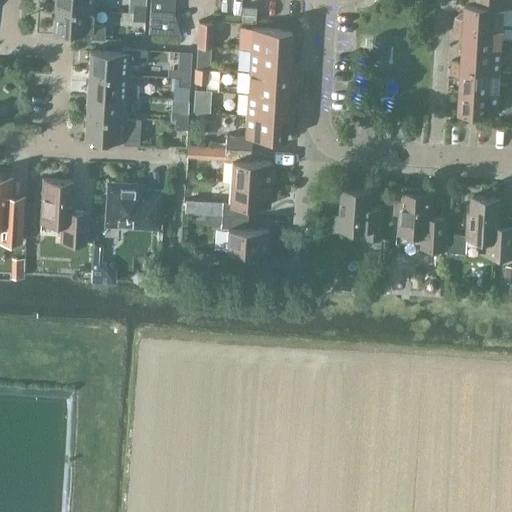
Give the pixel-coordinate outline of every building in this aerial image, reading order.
[(53,0),(53,7),(93,10),(93,0),(53,0)] [(149,0),(149,10),(173,12),(173,0),(149,0)] [(454,17),(453,24),(502,27),(504,5),(511,5),(511,0),(464,0),(463,18),(454,17)] [(132,4),(132,12),(144,13),(144,5),(132,4)] [(241,22),(254,22),(255,7),(241,6),(241,22)] [(84,32),(84,37),(104,38),(105,24),(92,24),(93,10),(53,7),(51,30),(84,32)] [(173,12),(149,10),(147,33),(179,35),(179,34),(173,12)] [(144,13),(132,12),(131,20),(143,21),(144,13)] [(198,21),(197,36),(196,47),(207,47),(210,47),(211,22),(198,21)] [(461,46),(501,49),(510,49),(511,38),(502,37),(502,27),(453,24),(453,31),(462,31),(461,46)] [(250,27),(249,50),(289,52),(290,30),(250,27)] [(451,61),(451,67),(500,70),(501,49),(461,46),(460,61),(451,61)] [(88,50),(87,72),(127,75),(127,74),(128,62),(140,63),(144,59),(145,49),(120,47),(120,52),(88,50)] [(249,50),(248,71),(295,74),(295,67),(288,67),(289,52),(249,50)] [(196,58),(195,67),(207,68),(209,68),(209,59),(207,59),(196,58)] [(207,68),(195,67),(194,81),(206,82),(207,68)] [(459,74),(459,89),(507,92),(508,83),(499,83),(500,70),(451,67),(450,74),(459,74)] [(167,76),(189,78),(190,69),(177,69),(168,68),(167,76)] [(248,71),(246,93),(287,95),(287,80),(294,81),(295,74),(248,71)] [(87,72),(86,94),(126,96),(138,96),(138,83),(133,83),(134,74),(127,74),(127,75),(87,72)] [(189,78),(177,78),(176,86),(188,86),(189,78)] [(507,101),(507,92),(459,89),(458,107),(457,114),(463,114),(463,112),(497,114),(498,107),(498,100),(507,101)] [(246,93),(245,114),(292,117),(292,110),(286,110),(287,95),(246,93)] [(86,94),(84,116),(124,118),(126,96),(86,94)] [(175,113),(174,121),(186,121),(187,113),(175,113)] [(226,136),(225,147),(251,149),(251,137),(282,139),(283,123),(292,124),(292,117),(245,114),(244,137),(226,136)] [(124,118),(84,116),(83,137),(137,141),(138,119),(124,118)] [(186,121),(174,121),(174,128),(186,129),(186,121)] [(187,153),(186,156),(224,158),(225,147),(207,146),(187,145),(187,146),(187,153)] [(231,162),(230,182),(269,184),(270,162),(250,160),(251,149),(225,147),(224,158),(224,161),(231,162)] [(0,240),(19,242),(21,207),(8,206),(10,177),(0,176),(0,240)] [(39,221),(60,222),(59,241),(84,242),(86,212),(70,211),(71,181),(42,179),(39,221)] [(222,201),(221,215),(246,217),(247,205),(268,206),(269,184),(230,182),(228,201),(222,201)] [(107,183),(105,218),(112,225),(153,228),(155,191),(143,190),(143,185),(107,183)] [(397,192),(395,212),(400,212),(399,233),(422,234),(421,247),(444,249),(446,219),(429,218),(431,194),(420,193),(420,190),(418,187),(403,186),(401,188),(401,192),(397,192)] [(341,189),(339,214),(335,218),(335,226),(340,231),(350,232),(352,229),(366,230),(366,238),(365,257),(384,258),(384,253),(385,237),(380,237),(382,209),(370,208),(371,190),(341,189)] [(450,235),(449,255),(466,256),(467,238),(488,239),(487,255),(511,256),(511,226),(497,225),(499,198),(472,196),(471,213),(468,212),(466,236),(450,235)] [(196,214),(196,200),(185,199),(184,213),(196,214)] [(220,226),(220,229),(226,230),(225,250),(265,252),(266,230),(245,228),(246,217),(221,215),(220,226)] [(391,248),(384,253),(390,260),(396,254),(391,248)] [(91,262),(90,280),(114,281),(115,270),(106,263),(101,262),(91,262)] [(368,268),(368,280),(381,281),(381,268),(368,268)] [(424,281),(423,287),(428,292),(434,292),(438,288),(439,282),(434,277),(428,277),(424,281)]
